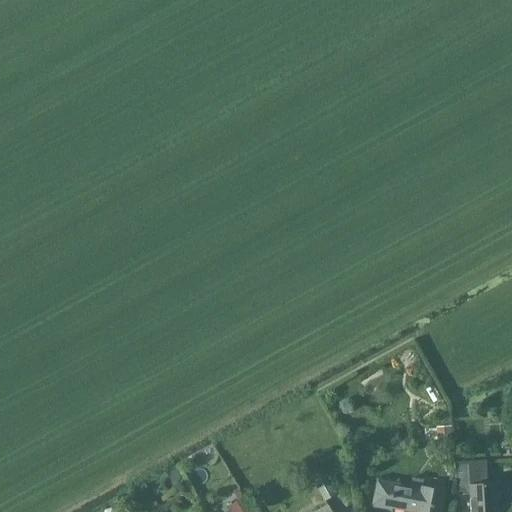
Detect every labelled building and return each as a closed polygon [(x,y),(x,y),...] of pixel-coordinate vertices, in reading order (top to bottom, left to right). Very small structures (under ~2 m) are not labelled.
[(436,441),(452,439),(451,425),(435,426),(436,441)] [(469,511),(498,511),(496,482),(486,482),(485,460),(456,462),(458,494),(468,494),(469,511)] [(323,500),(335,494),(320,465),(307,471),(323,500)] [(375,482),(370,507),(390,510),(391,507),(410,511),(438,511),(442,492),(420,488),(422,480),(412,478),(410,489),(375,482)] [(250,511),(242,497),(239,499),(227,506),(231,511),(250,511)] [(331,511),(326,503),(310,511),(331,511)]
